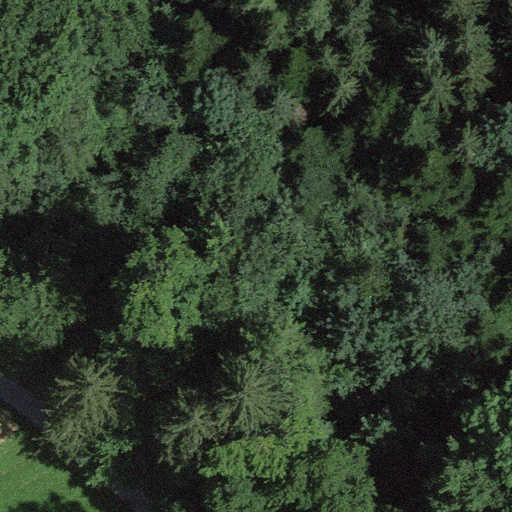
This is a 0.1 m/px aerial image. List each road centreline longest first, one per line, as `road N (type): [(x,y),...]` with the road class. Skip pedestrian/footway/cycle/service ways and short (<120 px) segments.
road 1 (track): [(0,390),(143,511)]
road 2 (track): [(511,383),(472,397),(385,511)]
